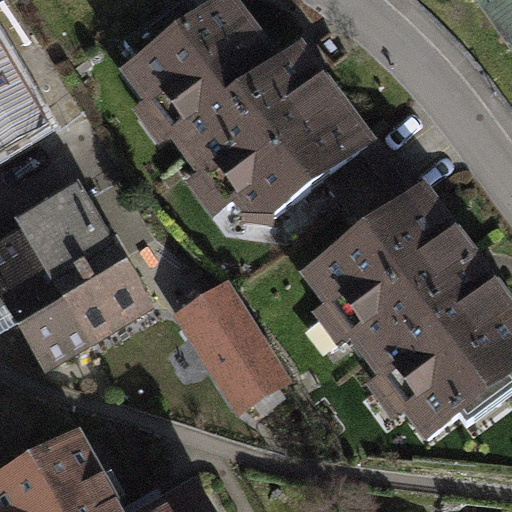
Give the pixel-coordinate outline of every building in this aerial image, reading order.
[(511,0),(485,0),(474,9),(511,62),(511,0)] [(188,11),(126,55),(147,83),(131,95),(140,108),(129,116),(211,227),(224,217),(248,250),(279,252),(388,172),(306,61),(283,77),(234,11),(204,32),(188,11)] [(0,38),(0,139),(44,114),(0,38)] [(81,196),(0,241),(0,335),(10,329),(46,392),(157,329),(81,196)] [(511,327),(418,200),(291,292),(320,332),(310,339),(341,381),(353,372),(379,407),(371,414),(397,450),(461,455),(511,417),(511,327)] [(233,300),(180,332),(242,435),(295,403),(233,300)] [(115,511),(87,458),(0,503),(0,511),(203,511),(201,511),(115,511)]
